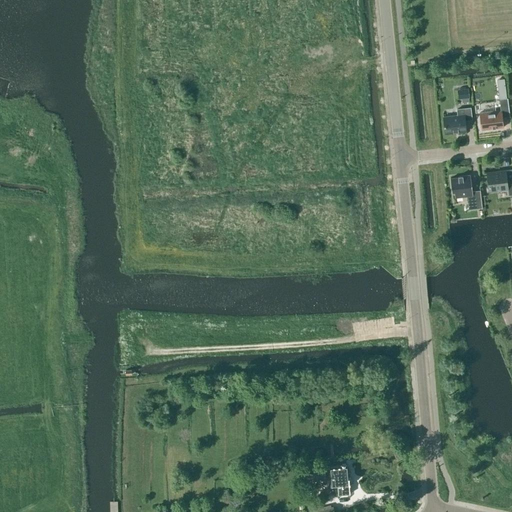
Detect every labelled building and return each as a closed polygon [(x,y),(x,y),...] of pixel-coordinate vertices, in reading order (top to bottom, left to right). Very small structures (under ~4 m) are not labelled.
[(506,90),(505,79),(497,80),(498,91),(506,90)] [(458,99),(469,98),(468,88),(457,89),(458,99)] [(479,113),(481,130),(503,127),(502,118),(510,117),(507,98),(507,99),(499,100),(501,111),(479,113)] [(457,109),(457,115),(443,117),(445,134),(466,132),(465,120),(472,120),(470,107),(457,109)] [(508,196),(511,195),(511,169),(486,173),(488,191),(507,189),(508,196)] [(472,191),(470,175),(458,176),(458,177),(450,178),(451,188),(454,188),(455,197),(467,196),(468,209),(482,207),(480,187),(479,187),(479,190),(472,191)] [(369,413),(370,399),(359,398),(358,413),(369,413)] [(349,485),(351,482),(351,479),(349,477),(348,464),(346,465),(346,464),(341,464),(341,465),(329,466),(325,466),(309,468),(310,478),(319,477),(319,475),(326,474),(325,471),(329,470),(331,486),(337,486),(338,495),(350,494),(349,485)] [(480,502),(481,491),(471,490),(469,501),(480,502)]
